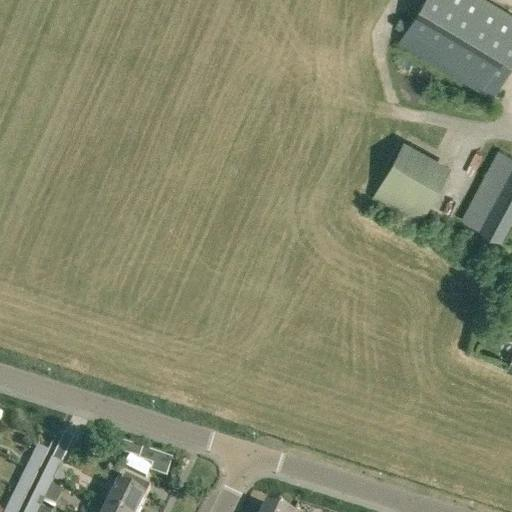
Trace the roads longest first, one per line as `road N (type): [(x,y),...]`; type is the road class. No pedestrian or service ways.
road 1 (track): [(0,31),(427,116)]
road 2 (residential): [(250,453),(0,372)]
road 3 (residential): [(441,511),(250,453)]
